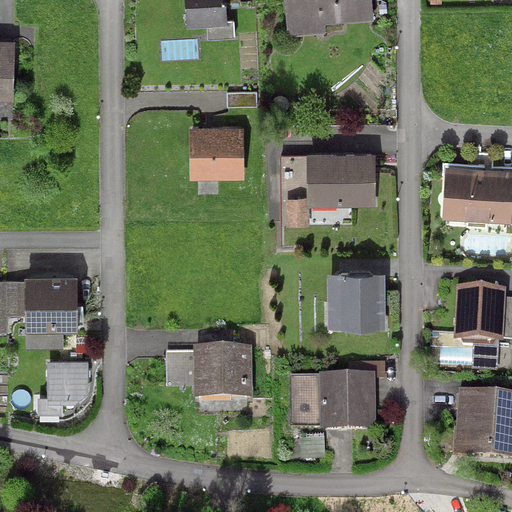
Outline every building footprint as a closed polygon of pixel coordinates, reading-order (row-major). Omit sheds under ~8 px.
[(225,23),(224,4),(239,3),(238,0),(183,0),(185,26),(225,23)] [(367,0),(284,0),(287,23),(320,20),(320,22),(370,18),(367,0)] [(0,96),(10,97),(11,47),(0,47),(0,96)] [(255,109),(255,94),(225,94),(225,109),(255,109)] [(240,177),(239,131),(190,132),(191,177),(240,177)] [(351,205),(371,205),(371,157),(279,158),(280,250),(351,250),(351,205)] [(444,216),(506,219),(509,175),(447,171),(444,216)] [(346,274),(340,274),(330,284),(330,305),(338,313),(338,326),(379,326),(378,276),(349,277),(346,274)] [(25,328),(75,327),(74,281),(25,282),(25,285),(5,285),(5,301),(5,318),(25,317),(25,328)] [(473,349),(478,340),(511,341),(511,302),(499,302),(500,297),(459,294),(457,339),(462,348),(473,349)] [(245,392),(245,356),(197,357),(197,359),(165,360),(165,389),(197,388),(197,393),(245,392)] [(72,402),(85,393),(84,365),(48,365),(48,401),(38,401),(38,413),(58,413),(58,398),(72,402)] [(368,379),(383,379),(382,366),(347,367),(348,379),(368,379)] [(290,429),(368,428),(367,387),(289,388),(290,429)] [(511,458),(511,402),(461,398),(459,432),(468,433),(466,455),(511,458)] [(302,440),(302,461),(320,460),(319,439),(302,440)]
